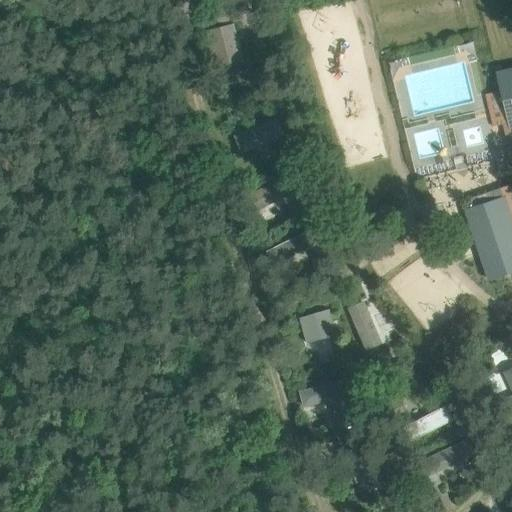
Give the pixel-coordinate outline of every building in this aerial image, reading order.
[(233,24),(210,28),(217,65),(240,61),(233,24)] [(511,67),(496,71),(500,91),(485,94),(493,127),(503,125),(511,156),(511,155),(511,67)] [(243,148),(285,135),(279,118),(237,131),(243,148)] [(511,184),(470,198),(473,206),(470,207),(493,280),(511,273),(511,184)] [(298,316),(305,343),(334,336),(328,309),(298,316)] [(511,366),(489,376),(506,415),(511,412),(511,366)] [(311,405),(343,401),(340,381),(309,385),(311,405)] [(446,404),(403,425),(411,441),(454,421),(446,404)] [(460,441),(424,457),(431,474),(468,458),(460,441)] [(353,481),(382,475),(378,458),(350,464),(353,481)]
